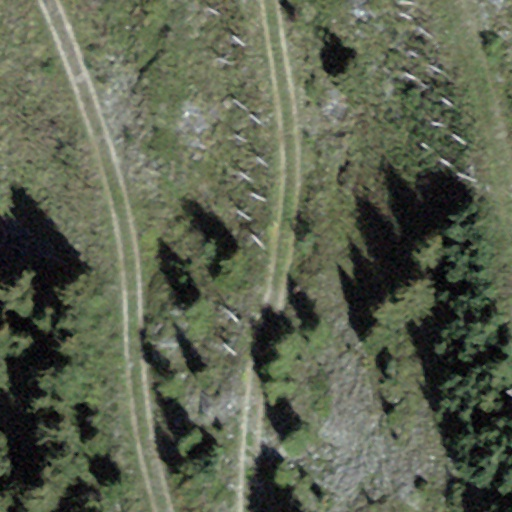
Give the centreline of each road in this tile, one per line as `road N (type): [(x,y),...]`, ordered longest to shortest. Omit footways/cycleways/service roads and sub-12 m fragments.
road 1 (track): [(153,511),(124,327),(126,226),(110,167),(34,0)]
road 2 (track): [(267,0),(288,150),(288,211),(255,352),(246,511)]
